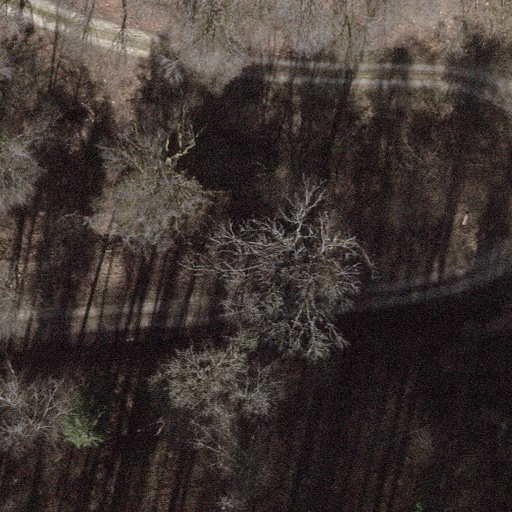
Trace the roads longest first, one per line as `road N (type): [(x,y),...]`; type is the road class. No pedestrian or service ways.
road 1 (track): [(0,322),(320,290),(477,260),(511,229)]
road 2 (track): [(511,88),(501,80),(339,79),(181,57),(37,0)]
